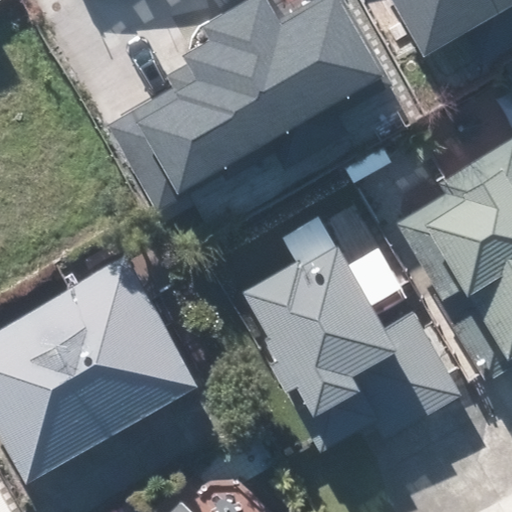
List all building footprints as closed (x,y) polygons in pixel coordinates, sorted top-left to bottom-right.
[(82,111),(136,206),(378,69),(338,0),(227,0),(158,39),(160,67),(82,111)] [(511,0),(375,0),(412,63),(511,6),(511,0)] [(476,387),(511,365),(511,147),(379,226),(476,387)] [(296,471),(361,438),(335,387),(378,364),(323,258),(290,275),(283,263),(208,302),(296,471)] [(115,264),(0,327),(0,472),(11,493),(188,394),(115,264)]
